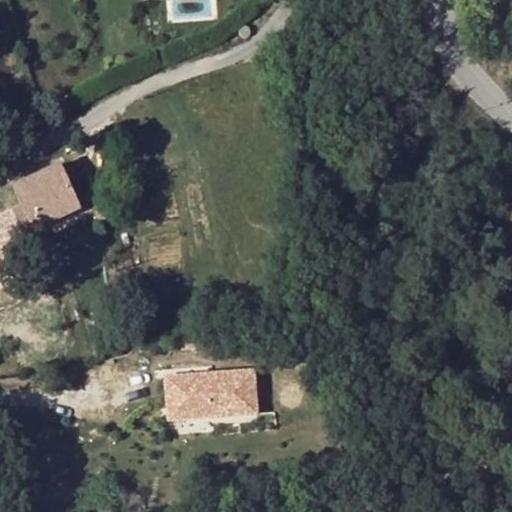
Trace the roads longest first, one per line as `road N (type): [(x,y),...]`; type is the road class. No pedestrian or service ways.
road 1 (residential): [(0,170),(140,89),(256,46),(301,0)]
road 2 (tertiary): [(511,120),(447,47),(439,0)]
